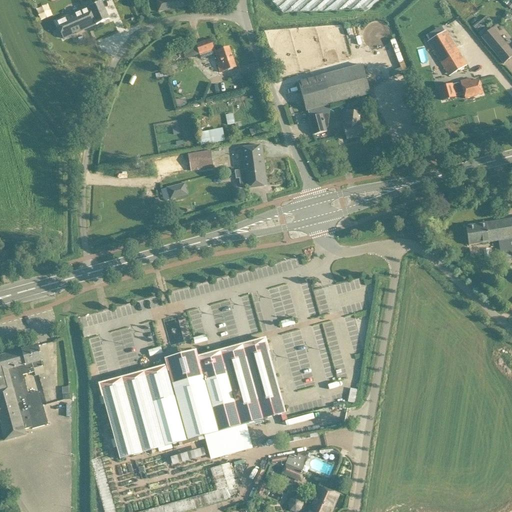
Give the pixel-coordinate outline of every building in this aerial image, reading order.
[(155,0),(158,12),(188,6),(186,0),(155,0)] [(74,14),(56,21),(63,39),(96,25),(109,20),(105,10),(101,2),(88,7),(74,14)] [(487,16),(473,27),(477,32),(491,21),(487,16)] [(482,38),(496,55),(507,46),(492,29),(482,38)] [(428,41),(449,76),(467,65),(446,31),(428,41)] [(217,66),(220,73),(236,68),(229,48),(215,52),(211,39),(183,49),(186,59),(198,54),(200,59),(215,53),(219,65),(217,66)] [(299,83),(306,111),(308,111),(329,105),(370,94),(362,65),(299,83)] [(461,82),(465,99),(482,95),(478,80),(471,82),(470,79),(461,82)] [(453,98),(453,86),(443,86),(442,97),(453,98)] [(359,122),(361,114),(356,113),(356,109),(365,107),(365,101),(366,100),(348,105),(345,126),(343,126),(346,140),(364,135),(360,122),(359,122)] [(326,132),(324,122),(325,122),(324,120),(323,120),(322,115),(328,113),(329,105),(308,111),(310,118),(308,118),(308,119),(313,135),(313,136),(326,132)] [(235,171),(236,179),(245,178),(247,189),(267,186),(262,146),(240,149),(243,170),(235,171)] [(184,156),(187,171),(214,167),(212,151),(184,156)] [(168,158),(170,168),(183,166),(182,156),(168,158)] [(209,187),(210,192),(201,195),(204,208),(229,201),(225,183),(209,187)] [(185,184),(167,188),(170,200),(188,196),(185,184)] [(511,255),(511,251),(511,219),(466,226),(469,246),(498,241),(501,261),(511,259),(511,255)] [(166,366),(99,385),(120,460),(259,421),(256,409),(278,403),(261,340),(198,358),(197,356),(189,358),(174,362),(166,364),(166,366)] [(0,422),(5,441),(15,438),(25,435),(24,430),(32,428),(32,429),(48,425),(39,392),(28,395),(22,375),(34,372),(33,369),(43,367),(41,361),(42,360),(38,346),(21,350),(22,351),(0,356),(0,422)] [(351,388),(348,401),(356,403),(359,389),(351,388)] [(171,455),(173,464),(207,459),(205,449),(171,455)] [(280,474),(301,483),(305,473),(285,464),(280,474)] [(331,511),(338,495),(320,487),(311,508),(303,505),(300,498),(295,496),(289,499),(287,505),(289,511),(292,511),(300,511),(301,510),(305,511),(331,511)]
